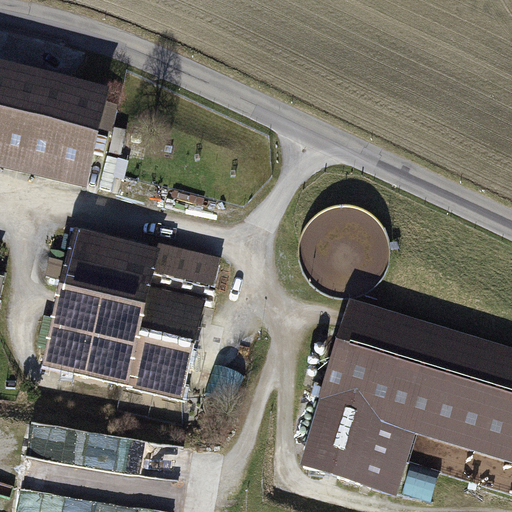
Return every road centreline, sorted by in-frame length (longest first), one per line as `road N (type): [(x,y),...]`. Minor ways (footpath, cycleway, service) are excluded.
road 1 (tertiary): [(511,225),(150,57),(0,15)]
road 2 (track): [(19,210),(27,352),(41,380),(62,393),(182,417),(218,404),(272,278)]
road 3 (track): [(207,511),(244,450),(277,359)]
